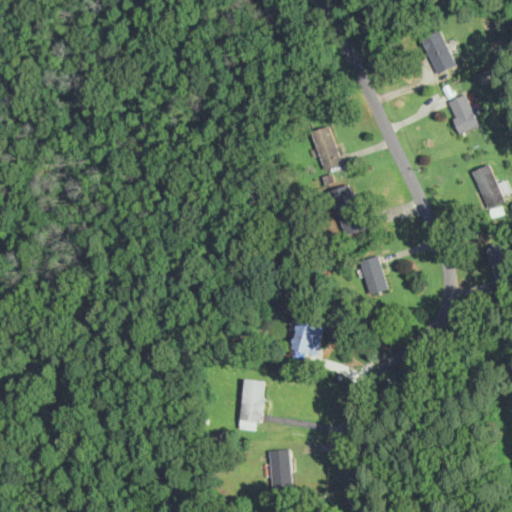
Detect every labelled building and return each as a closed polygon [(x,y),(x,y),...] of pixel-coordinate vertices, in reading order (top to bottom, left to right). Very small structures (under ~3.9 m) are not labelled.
[(453,50),(454,49),(443,26),(423,35),(439,72),(458,63),(453,50)] [(462,130),(480,122),(467,92),(449,100),(462,130)] [(346,161),(331,123),(313,131),(328,168),(346,161)] [(476,167),(487,206),(505,201),(494,162),(476,167)] [(330,191),(349,234),(369,225),(350,182),(330,191)] [(511,255),(509,241),(491,245),(500,292),(511,289),(511,255)] [(391,287),(380,252),(361,259),(372,293),(391,287)] [(294,347),(319,354),(327,324),(303,317),(294,347)] [(242,427),(264,429),(268,378),(247,376),(242,427)] [(293,448),(273,448),(273,484),(293,484),(293,448)]
